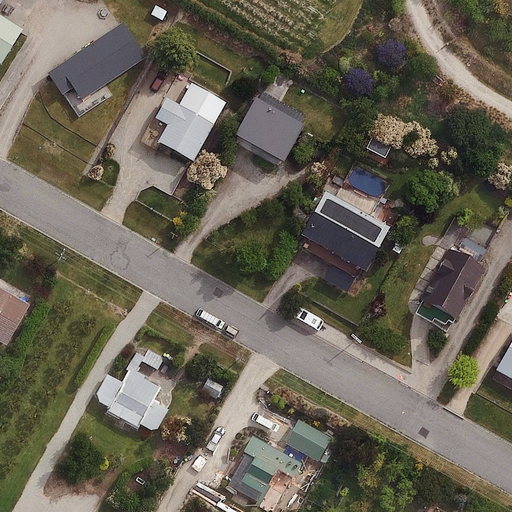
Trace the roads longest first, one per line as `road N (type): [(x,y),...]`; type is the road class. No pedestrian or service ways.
road 1 (residential): [(0,179),(511,467)]
road 2 (residential): [(418,0),(456,72),(511,107)]
